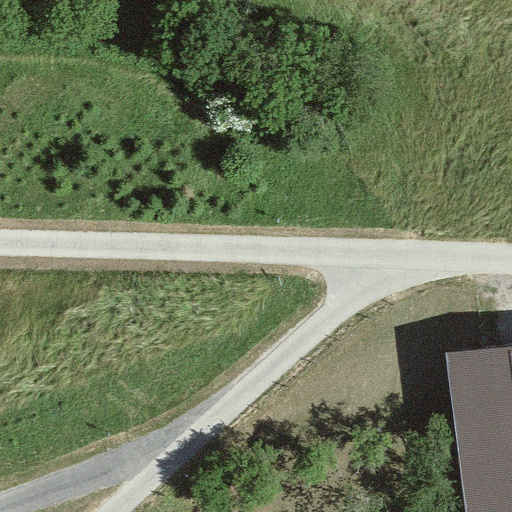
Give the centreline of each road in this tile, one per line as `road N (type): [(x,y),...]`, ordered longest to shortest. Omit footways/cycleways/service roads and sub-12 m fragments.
road 1 (track): [(511,267),(395,262),(120,511)]
road 2 (track): [(395,262),(0,252)]
road 3 (track): [(3,511),(201,439)]
